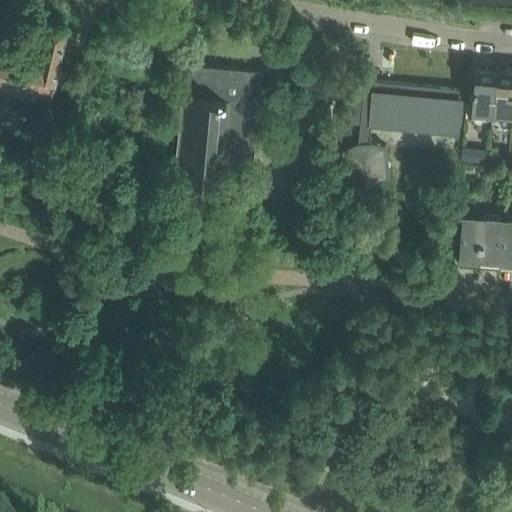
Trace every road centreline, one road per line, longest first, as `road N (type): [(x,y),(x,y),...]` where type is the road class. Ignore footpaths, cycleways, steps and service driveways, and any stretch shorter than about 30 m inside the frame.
road 1 (tertiary): [(261,511),(0,403)]
road 2 (residential): [(511,44),(233,0)]
